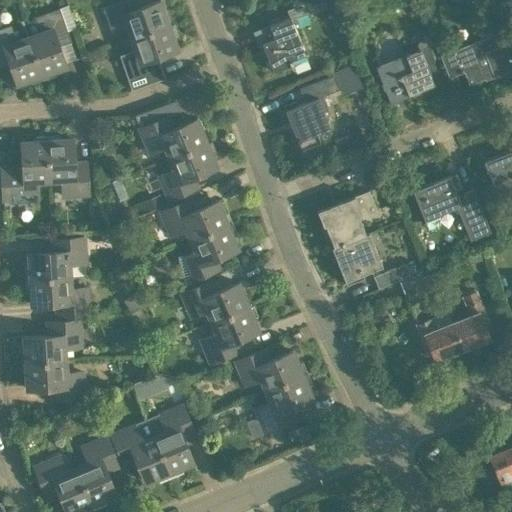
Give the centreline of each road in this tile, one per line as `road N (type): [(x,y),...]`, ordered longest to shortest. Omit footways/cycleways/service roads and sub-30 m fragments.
road 1 (residential): [(379,436),(271,199)]
road 2 (residential): [(271,199),(511,101)]
road 3 (residential): [(0,111),(124,103),(226,66)]
road 4 (residential): [(199,511),(379,436)]
road 5 (residential): [(379,436),(511,383)]
road 6 (residential): [(271,199),(226,66)]
